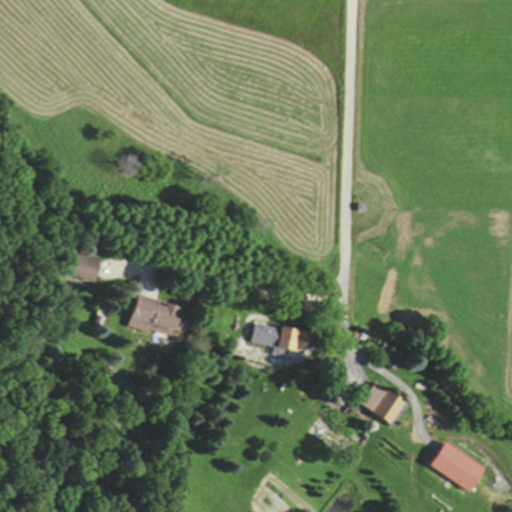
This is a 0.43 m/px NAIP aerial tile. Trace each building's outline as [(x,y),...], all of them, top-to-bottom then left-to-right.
[(67,277),(91,282),(97,259),(73,253),(67,277)] [(125,326),(148,332),(150,326),(170,331),(177,306),(133,295),(125,326)] [(248,345),(303,354),(306,332),(251,323),(248,345)] [(357,407),(396,429),(409,406),(371,383),(357,407)] [(466,493),(482,469),(441,443),(426,466),(466,493)]
